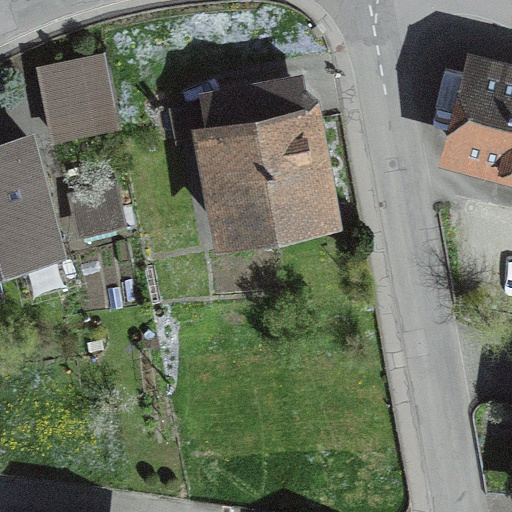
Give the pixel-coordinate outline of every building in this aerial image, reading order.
[(101,55),(41,67),(55,136),(114,124),(101,55)] [(511,79),(479,71),(458,148),(511,162),(511,79)] [(201,134),(219,227),(317,209),(293,83),(211,98),(217,131),(201,134)] [(0,153),(0,251),(58,235),(34,145),(0,153)] [(73,193),(81,229),(119,219),(110,185),(73,193)]
